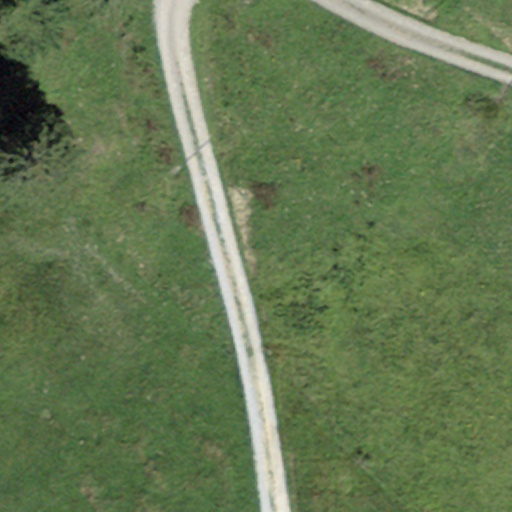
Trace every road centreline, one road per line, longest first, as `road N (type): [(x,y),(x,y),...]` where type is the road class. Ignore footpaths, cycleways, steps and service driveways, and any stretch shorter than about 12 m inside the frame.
road 1 (track): [(176,0),(175,58),(255,377),(275,511)]
road 2 (track): [(511,72),(388,26),(342,0)]
